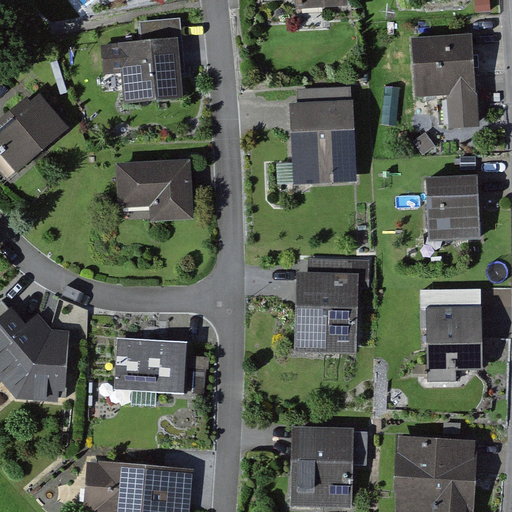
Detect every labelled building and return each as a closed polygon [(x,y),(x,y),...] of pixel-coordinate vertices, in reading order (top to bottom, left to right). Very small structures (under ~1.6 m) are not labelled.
[(475,34),(417,38),(421,104),(479,100),(475,34)] [(187,39),(117,44),(122,101),(191,95),(187,39)] [(68,130),(35,92),(0,121),(0,155),(0,156),(16,174),(68,130)] [(351,100),(293,104),(298,184),(356,180),(351,100)] [(199,162),(124,163),(125,219),(200,218),(199,162)] [(484,177),(429,180),(432,244),(486,242),(484,177)] [(376,259),(315,259),(315,273),(299,273),(300,351),(360,350),(359,285),(376,285),(376,259)] [(0,349),(26,327),(4,301),(0,304),(0,349)] [(488,305),(431,305),(431,378),(488,378),(488,305)] [(0,370),(23,397),(68,401),(73,333),(54,332),(40,316),(26,327),(0,349),(0,370)] [(197,343),(121,338),(118,389),(194,394),(197,343)] [(356,432),(300,429),(296,505),(352,508),(356,432)] [(477,511),(481,444),(399,439),(395,511),(477,511)] [(192,511),(196,469),(106,461),(101,511),(192,511)]
